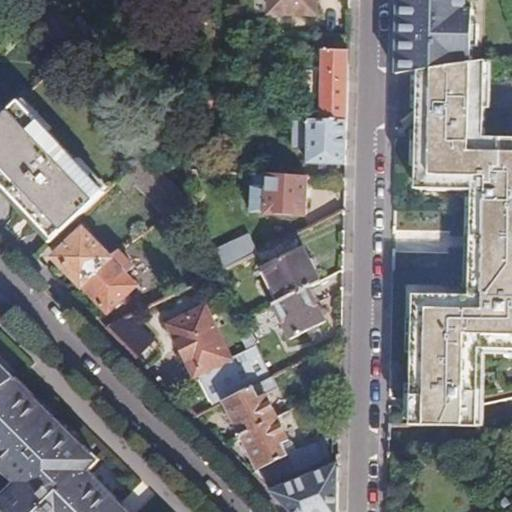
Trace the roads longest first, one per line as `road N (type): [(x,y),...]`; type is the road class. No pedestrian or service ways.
road 1 (tertiary): [(356,511),(372,0)]
road 2 (tertiary): [(3,272),(235,511)]
